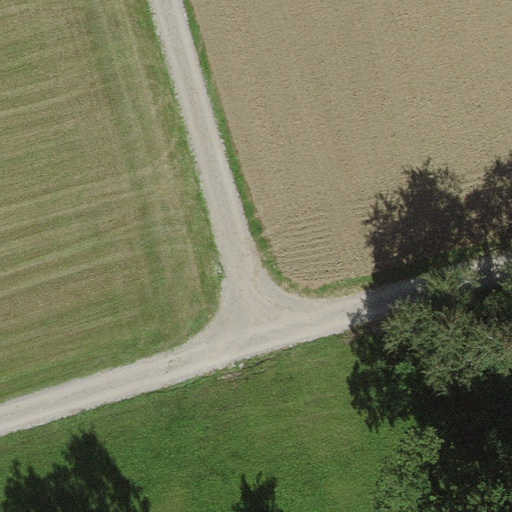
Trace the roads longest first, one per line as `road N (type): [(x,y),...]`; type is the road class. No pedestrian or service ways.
road 1 (track): [(264,335),(166,0)]
road 2 (track): [(264,335),(0,422)]
road 3 (track): [(511,267),(264,335)]
